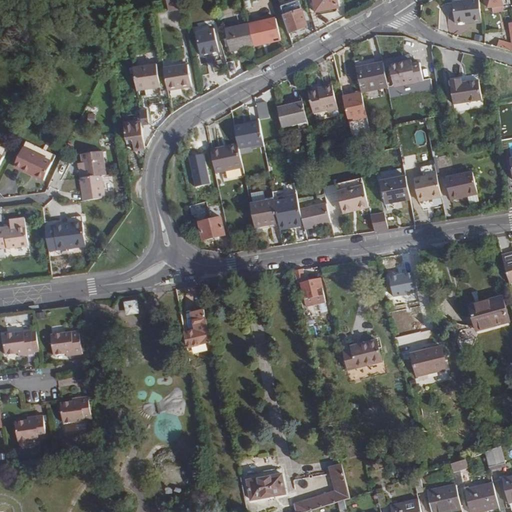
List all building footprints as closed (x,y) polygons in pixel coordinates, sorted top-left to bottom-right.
[(181,0),(168,0),(167,0),(169,12),(184,9),(181,0)] [(336,0),(312,0),(315,12),(338,8),(336,0)] [(464,24),(481,22),(478,0),(468,0),(452,2),(455,23),(464,22),(464,24)] [(486,0),(487,9),(492,8),(502,6),(501,0),(486,0)] [(301,11),(283,17),(289,34),(307,27),(301,11)] [(276,19),(249,25),(254,47),(281,40),(276,19)] [(511,23),(508,25),(511,45),(499,41),(497,47),(511,51),(511,23)] [(254,47),(249,25),(225,31),(227,39),(229,47),(230,52),(254,47)] [(200,60),(220,55),(213,27),(193,32),(200,60)] [(411,61),(389,65),(394,87),(423,81),(419,63),(412,64),(411,61)] [(388,87),(382,63),(356,68),(361,93),(388,87)] [(188,65),(164,69),(167,91),(191,87),(188,65)] [(156,66),(133,69),(137,91),(160,88),(156,66)] [(459,78),(448,80),(453,103),(481,97),(477,78),(460,81),(459,78)] [(325,89),(308,93),(313,113),(327,110),(327,112),(338,110),(332,85),(324,87),(325,89)] [(361,93),(343,97),(348,122),(366,118),(361,93)] [(266,102),(256,104),(259,120),(269,118),(266,102)] [(307,122),(303,102),(278,108),(282,128),(307,122)] [(139,111),(141,123),(142,126),(150,125),(147,110),(139,111)] [(259,122),(235,126),(238,145),(239,149),(252,147),(264,144),(263,140),(259,122)] [(125,125),(127,140),(133,139),(134,152),(145,150),(142,126),(141,123),(125,125)] [(393,132),(379,135),(381,142),(394,139),(393,132)] [(252,147),(253,156),(266,154),(264,144),(252,147)] [(239,149),(238,145),(211,150),(213,163),(215,173),(243,167),(239,149)] [(211,150),(210,147),(201,149),(204,165),(213,163),(211,150)] [(43,183),(52,165),(24,151),(15,169),(43,183)] [(86,201),(107,199),(104,178),(108,177),(105,153),(84,156),(87,180),(84,181),(86,201)] [(419,201),(441,196),(436,174),(435,165),(420,169),(422,177),(414,178),(419,201)] [(468,196),(478,194),(472,172),(445,179),(450,200),(468,196)] [(385,204),(411,198),(406,176),(380,182),(385,204)] [(364,185),(362,179),(337,185),(338,191),(364,185)] [(328,204),(337,203),(335,185),(326,186),(328,204)] [(364,185),(338,191),(343,211),(358,208),(358,210),(369,208),(364,185)] [(249,196),(251,206),(263,203),(260,194),(249,196)] [(293,226),(303,224),(300,210),(297,194),(288,196),(288,199),(275,202),(280,222),(280,223),(279,223),(280,227),(293,223),(293,226)] [(478,194),(468,196),(469,204),(480,202),(478,194)] [(275,202),(274,200),(251,206),(250,206),(255,227),(280,222),(275,202)] [(207,202),(190,205),(192,219),(209,216),(207,202)] [(304,229),(318,225),(318,226),(331,223),(326,204),(300,210),(304,229)] [(385,214),(372,217),(375,232),(389,230),(385,214)] [(221,218),(210,220),(214,238),(225,235),(221,218)] [(214,238),(210,220),(199,223),(203,240),(214,238)] [(47,243),(48,249),(79,245),(77,224),(45,227),(47,243)] [(0,248),(0,249),(28,246),(26,228),(19,229),(5,230),(5,228),(0,228),(0,248)] [(511,252),(502,255),(504,263),(511,260),(511,252)] [(302,270),(294,271),(297,285),(305,284),(302,270)] [(322,287),(302,292),(305,307),(326,303),(322,287)] [(501,298),(470,307),(477,330),(508,321),(501,298)] [(136,300),(122,301),(124,314),(137,313),(136,300)] [(310,339),(318,337),(311,310),(304,312),(310,339)] [(185,333),(188,347),(212,342),(205,311),(191,314),(195,331),(185,333)] [(39,351),(35,330),(31,331),(31,329),(1,334),(5,355),(17,353),(25,352),(25,355),(35,353),(34,352),(39,351)] [(72,354),(73,356),(81,355),(77,330),(50,334),(54,357),(65,355),(72,354)] [(344,351),(349,369),(381,361),(376,341),(351,347),(352,349),(344,351)] [(410,357),(415,377),(448,368),(443,347),(426,351),(426,353),(410,357)] [(400,366),(395,368),(397,379),(403,377),(400,366)] [(80,401),(72,402),(61,403),(64,423),(91,420),(91,416),(88,401),(88,397),(80,398),(80,401)] [(35,417),(27,419),(16,420),(19,442),(47,438),(44,418),(44,414),(35,415),(35,417)] [(501,447),(485,453),(489,468),(505,463),(501,447)] [(467,469),(465,460),(452,465),(457,485),(457,486),(463,485),(460,471),(467,469)] [(349,499),(341,465),(330,468),(335,491),(294,504),(295,511),(306,511),(338,503),(344,501),(349,499)] [(281,474),(248,480),(251,500),(285,494),(281,474)] [(509,504),(511,502),(511,476),(503,479),(509,504)] [(421,480),(415,481),(417,494),(423,492),(421,480)] [(470,511),(481,511),(500,508),(494,483),(469,489),(468,487),(464,487),(470,511)] [(457,486),(457,485),(428,491),(432,511),(448,511),(462,509),(457,486)] [(383,493),(376,494),(380,509),(387,507),(383,493)] [(391,511),(421,511),(419,500),(390,507),(391,511)] [(346,511),(344,501),(338,503),(339,511),(346,511)]
